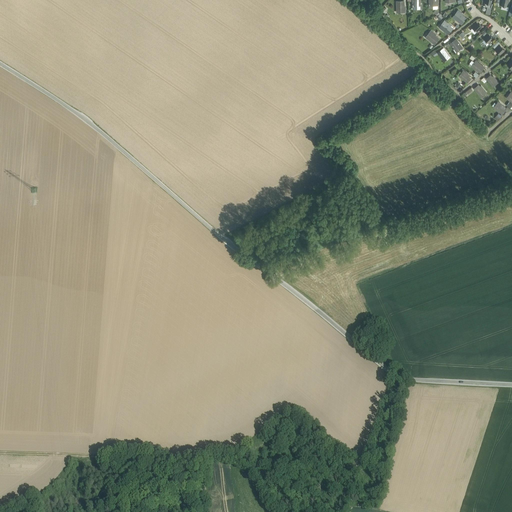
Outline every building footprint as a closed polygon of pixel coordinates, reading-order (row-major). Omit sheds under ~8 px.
[(420,4),(420,0),(413,0),(413,7),(420,7),(420,8),(421,8),(421,4),(420,4)] [(404,1),(397,1),(397,11),(404,11),(404,12),(405,12),(405,8),(404,8),(404,1)] [(439,19),(442,16),(435,8),(433,11),(439,19)] [(463,14),(458,10),(457,11),(458,12),(454,17),(461,23),(466,18),(462,15),(463,14)] [(453,27),(444,20),(444,21),(445,22),(440,27),(448,33),(453,27)] [(482,27),(476,22),(471,27),(477,33),(482,27)] [(436,34),(431,30),(430,31),(431,32),(427,37),(434,43),(439,38),(435,35),(436,34)] [(494,39),(488,33),(483,38),(489,44),(494,39)] [(456,39),(451,43),(455,49),(459,47),(460,49),(462,47),(456,39)] [(491,46),(494,49),(499,42),(496,40),(491,46)] [(505,50),(499,44),(494,50),(500,55),(505,50)] [(444,52),(442,49),(438,52),(443,59),(446,56),(447,58),(450,56),(445,51),(444,52)] [(484,67),(476,60),(472,66),(480,72),(484,67)] [(469,75),(463,70),(461,73),(463,74),(461,77),(467,82),(470,78),(468,76),(469,75)] [(491,75),(487,78),(492,85),(495,82),(496,84),(498,82),(494,77),(492,77),(491,75)] [(481,86),(480,87),(478,85),(474,88),(481,96),(486,91),(481,86)] [(506,108),(498,102),(496,104),(498,105),(495,108),(502,113),(506,108)]
